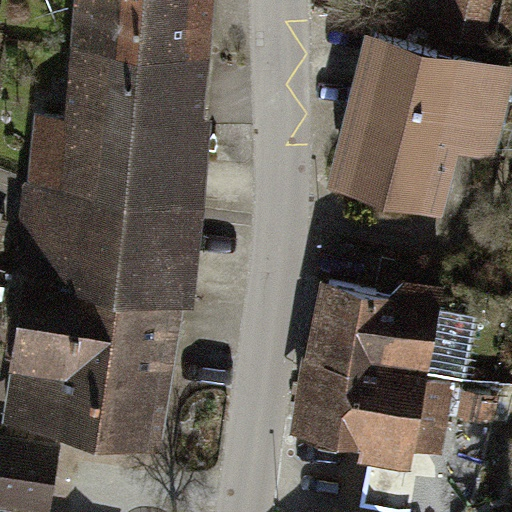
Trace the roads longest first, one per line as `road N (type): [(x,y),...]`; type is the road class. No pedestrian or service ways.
road 1 (residential): [(280,0),(280,220),(245,511)]
road 2 (unknown): [(249,485),(62,508)]
